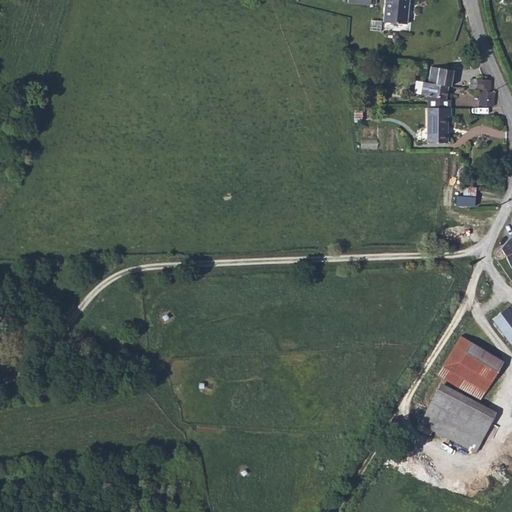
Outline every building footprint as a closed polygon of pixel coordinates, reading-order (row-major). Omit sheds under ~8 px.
[(384,0),(382,21),(406,24),(409,0),(384,0)] [(436,66),(434,67),(431,84),(436,85),(449,87),(453,87),(456,70),(436,66)] [(492,86),(478,81),(476,92),(491,95),(492,87),(492,86)] [(423,96),(425,84),(417,83),(415,95),(423,96)] [(436,85),(431,84),(425,84),(423,96),(434,98),(436,85)] [(449,87),(436,85),(434,98),(446,100),(449,87)] [(497,102),(483,99),(483,105),(479,105),(479,110),(496,112),(497,102)] [(371,101),(354,101),(355,110),(370,110),(371,101)] [(426,115),(426,125),(446,125),(451,125),(451,115),(431,115),(426,115)] [(426,125),(426,138),(447,138),(446,125),(426,125)] [(447,138),(426,138),(427,148),(446,149),(447,138)] [(464,185),(462,205),(474,206),(476,186),(464,185)] [(511,236),(510,238),(501,248),(511,268),(511,267),(511,236)] [(493,319),(511,344),(511,313),(507,307),(493,319)] [(462,334),(435,374),(477,402),(504,361),(462,334)] [(440,383),(419,423),(475,452),(496,412),(440,383)]
